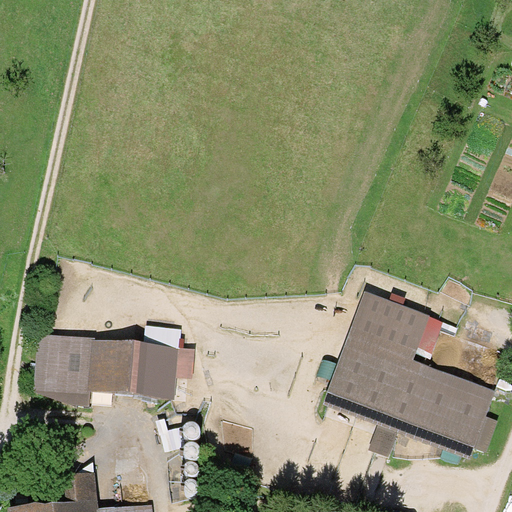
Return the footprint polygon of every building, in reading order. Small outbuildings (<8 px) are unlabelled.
[(365,303),(327,412),(383,432),(373,460),(393,467),(403,439),(472,463),(493,401),(414,373),(431,326),(365,303)] [(148,336),(146,356),(179,359),(181,339),(148,336)] [(91,397),(96,351),(44,346),(39,399),(90,412),(91,397)] [(146,356),(96,351),(91,397),(175,405),(177,382),(179,359),(146,356)] [(179,359),(177,382),(191,383),(193,360),(179,359)] [(68,511),(91,511),(89,487),(66,489),(68,511)]
